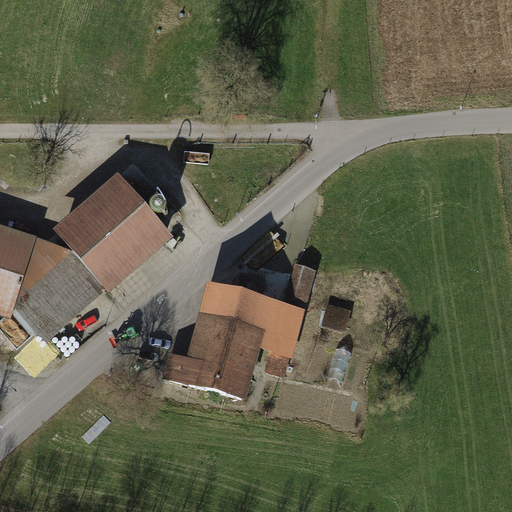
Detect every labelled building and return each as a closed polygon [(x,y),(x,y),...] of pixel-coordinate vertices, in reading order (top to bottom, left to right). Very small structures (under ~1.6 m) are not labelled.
[(61,236),(77,254),(103,284),(165,230),(123,182),(61,236)] [(0,232),(0,313),(4,315),(17,279),(29,242),(0,232)] [(17,279),(30,295),(77,254),(29,242),(17,279)] [(46,333),(103,284),(77,254),(30,295),(20,303),(46,333)] [(306,305),(316,271),(296,266),(287,300),(306,305)] [(211,289),(201,335),(253,350),(255,345),(270,350),(265,372),(282,375),(298,309),(211,289)] [(348,313),(327,307),(322,327),(343,332),(348,313)] [(241,401),(253,350),(201,335),(192,364),(170,359),(166,379),(241,401)]
